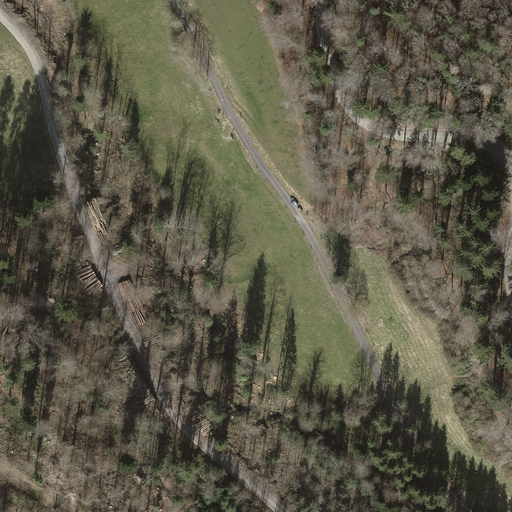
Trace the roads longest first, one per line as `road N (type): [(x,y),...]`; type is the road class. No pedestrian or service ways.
road 1 (track): [(171,0),(227,114),(308,234),(420,464),(467,511)]
road 2 (track): [(0,13),(37,63),(62,163),(159,390),(194,436),(285,511)]
road 3 (track): [(329,0),(322,46),(333,77),(377,130),(465,134),(511,164)]
